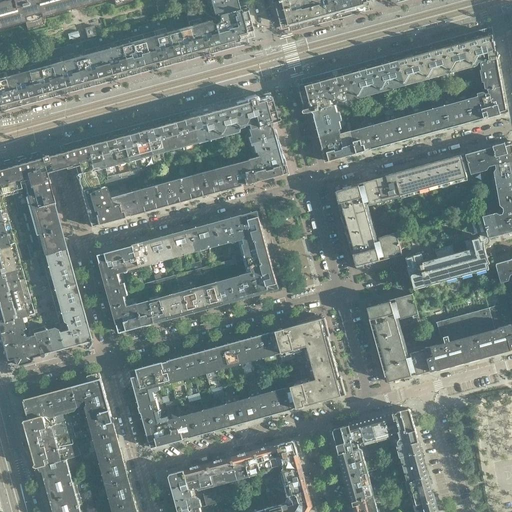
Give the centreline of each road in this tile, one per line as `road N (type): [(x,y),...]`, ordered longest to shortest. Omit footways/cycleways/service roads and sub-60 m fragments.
road 1 (residential): [(309,181),(79,245),(109,353)]
road 2 (tertiary): [(0,149),(278,70)]
road 3 (tertiary): [(272,49),(0,123)]
road 4 (residential): [(109,353),(340,293)]
road 5 (tertiary): [(278,70),(506,9)]
road 6 (residential): [(511,125),(309,181)]
road 7 (residential): [(310,423),(139,470)]
road 8 (residential): [(459,511),(424,388)]
road 9 (residential): [(109,353),(139,470)]
road 10 (tertiary): [(32,511),(0,395)]
